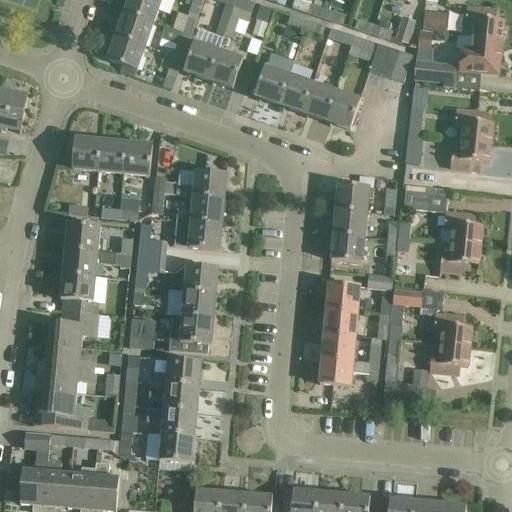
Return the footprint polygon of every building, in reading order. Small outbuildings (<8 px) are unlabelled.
[(158,14),(162,1),(158,0),(129,0),(124,15),(154,25),(158,14)] [(193,0),(187,18),(196,21),(203,2),(198,0),(193,0)] [(224,38),(237,0),(217,0),(216,3),(225,6),(216,35),(224,38)] [(250,4),(238,0),(237,0),(224,38),(233,41),(239,22),(249,26),(255,5),(250,4)] [(307,16),(325,22),(328,12),(311,6),(307,16)] [(272,13),(260,9),(256,20),(260,21),(259,23),(258,22),(253,36),(263,40),(268,26),(267,25),(272,13)] [(473,40),(502,43),(504,23),(496,22),(497,13),(467,10),(465,26),(474,27),(473,40)] [(346,18),(328,12),(325,22),(342,27),(346,18)] [(420,33),(420,35),(433,36),(433,34),(444,35),(446,16),(425,14),(423,34),(420,33)] [(154,25),(124,15),(116,39),(146,49),(154,25)] [(305,32),(308,23),(291,17),(288,26),(305,32)] [(181,35),(191,38),(196,21),(187,18),(181,35)] [(416,24),(402,19),(395,42),(409,47),(416,24)] [(355,32),(372,37),(375,28),(359,22),(355,32)] [(308,23),(305,32),(323,38),(326,29),(308,23)] [(393,33),(375,28),(372,37),(389,43),(393,33)] [(285,29),(283,37),(293,40),(295,33),(285,29)] [(330,51),(349,58),(355,39),(332,31),(329,41),(333,42),(330,51)] [(185,56),(191,38),(181,35),(175,53),(185,56)] [(433,36),(420,35),(418,52),(431,54),(433,36)] [(146,49),(116,39),(108,63),(137,73),(146,49)] [(378,47),(355,39),(349,58),(372,65),(378,47)] [(498,77),(502,43),(473,40),(471,52),(462,51),(460,73),(498,77)] [(209,83),(219,53),(195,45),(184,74),(209,83)] [(369,73),(381,77),(389,51),(378,47),(372,65),(369,73)] [(389,51),(381,77),(392,81),(401,54),(389,51)] [(243,62),(219,53),(209,83),(233,91),(243,62)] [(401,54),(392,81),(403,85),(412,58),(401,54)] [(457,67),(416,64),(414,84),(444,86),(444,88),(455,90),(457,67)] [(181,68),(171,65),(163,88),(173,92),(181,68)] [(255,99),(279,107),(289,78),(265,69),(255,99)] [(303,115),(313,86),(289,78),(279,107),(303,115)] [(326,123),(336,94),(313,86),(303,115),(326,123)] [(1,91),(0,91),(0,131),(6,133),(7,130),(20,132),(19,135),(20,136),(28,96),(12,93),(12,96),(0,94),(1,91)] [(336,94),(326,123),(350,132),(360,102),(336,94)] [(409,137),(420,138),(423,111),(412,110),(409,137)] [(463,130),(462,143),(491,146),(493,126),(485,125),(486,115),(456,112),(455,129),(463,130)] [(420,138),(409,137),(406,166),(421,167),(423,141),(420,141),(420,138)] [(98,174),(101,143),(76,141),(73,172),(98,174)] [(489,165),(491,146),(462,143),(461,155),(453,155),(454,144),(450,143),(450,144),(439,143),(439,142),(425,141),(422,166),(450,170),(450,171),(480,174),(481,164),(489,165)] [(127,145),(101,143),(98,174),(124,176),(127,145)] [(127,145),(124,176),(149,179),(152,148),(127,145)] [(165,197),(169,197),(193,199),(224,202),(227,177),(196,174),(194,188),(178,186),(177,189),(165,188),(166,180),(156,179),(155,197),(164,198),(165,197)] [(336,212),(367,215),(370,190),(338,187),(336,212)] [(397,192),(387,191),(384,217),(395,218),(397,192)] [(168,209),(169,197),(165,197),(164,198),(155,197),(153,215),(163,216),(163,208),(168,209)] [(423,213),(424,199),(405,197),(403,211),(423,213)] [(222,227),(224,202),(193,199),(192,213),(178,212),(177,223),(222,227)] [(119,222),(121,200),(120,212),(118,212),(119,202),(103,200),(101,220),(119,222)] [(140,202),(121,200),(119,222),(137,223),(138,223),(140,202)] [(88,209),(69,207),(68,216),(87,218),(88,209)] [(333,237),(365,240),(367,215),(336,212),(333,237)] [(476,218),(446,215),(444,231),(452,232),(451,245),(481,248),(483,228),(475,227),(476,218)] [(222,227),(177,223),(174,249),(220,253),(222,227)] [(65,251),(98,254),(100,228),(68,225),(65,251)] [(396,243),(396,239),(397,225),(389,225),(388,242),(396,243)] [(397,225),(396,239),(410,241),(411,227),(397,225)] [(138,260),(165,262),(166,248),(149,247),(150,229),(141,228),(138,260)] [(365,240),(333,237),(331,263),(362,266),(365,240)] [(396,239),(396,243),(394,262),(408,263),(410,241),(396,239)] [(121,256),(131,257),(133,243),(123,242),(121,256)] [(394,262),(396,243),(388,242),(386,261),(394,262)] [(479,268),(481,248),(451,245),(449,257),(442,256),(440,274),(470,277),(471,267),(479,268)] [(98,254),(65,251),(63,276),(95,279),(97,267),(120,269),(120,270),(130,271),(131,257),(121,256),(121,258),(98,254)] [(165,262),(138,260),(136,289),(145,290),(146,274),(163,275),(165,262)] [(172,293),(185,294),(216,297),(218,271),(187,268),(186,283),(173,282),(172,293)] [(92,317),(95,279),(63,276),(61,302),(65,302),(64,314),(92,317)] [(379,279),(370,278),(368,292),(390,294),(392,280),(379,279)] [(327,312),(358,315),(360,289),(329,286),(327,312)] [(143,309),(145,290),(136,289),(134,308),(143,309)] [(423,295),(394,292),(392,307),(421,310),(421,311),(443,313),(444,296),(423,294),(423,295)] [(182,319),(213,322),(216,297),(185,294),(182,319)] [(380,317),(388,317),(390,299),(381,298),(380,317)] [(390,299),(388,317),(386,341),(401,343),(402,328),(389,327),(392,299),(390,299)] [(358,315),(327,312),(324,336),(356,339),(358,315)] [(99,317),(92,317),(64,314),(63,314),(62,326),(50,325),(48,348),(81,351),(83,338),(97,339),(99,317)] [(386,342),(386,341),(388,317),(380,317),(378,341),(386,342)] [(442,334),(441,347),(470,350),(472,330),(464,329),(465,320),(436,317),(434,333),(442,334)] [(213,322),(182,319),(173,318),(170,353),(208,357),(209,347),(211,348),(213,322)] [(141,324),(132,323),(130,350),(140,351),(141,341),(140,341),(141,324)] [(324,336),(322,361),(353,364),(356,339),(324,336)] [(386,341),(386,342),(385,343),(388,343),(384,385),(386,385),(384,404),(415,408),(415,406),(435,408),(437,392),(427,391),(429,373),(414,372),(413,388),(397,387),(401,343),(386,341)] [(371,347),(369,365),(378,366),(380,348),(371,347)] [(470,350),(441,347),(440,359),(431,358),(430,375),(459,378),(460,369),(468,370),(470,350)] [(81,351),(48,348),(46,371),(93,375),(94,365),(80,363),(81,351)] [(369,365),(353,364),(322,361),(320,386),(351,389),(352,375),(368,376),(367,384),(377,384),(378,366),(369,365)] [(167,387),(199,390),(201,365),(169,362),(167,387)] [(138,371),(128,370),(127,384),(137,385),(138,371)] [(97,376),(93,375),(46,371),(44,394),(77,397),(78,383),(96,385),(97,376)] [(120,378),(107,377),(105,398),(118,399),(120,378)] [(127,384),(125,398),(136,399),(137,385),(127,384)] [(197,415),(199,390),(167,387),(164,413),(197,415)] [(77,397),(44,394),(41,417),(42,417),(41,429),(36,428),(36,429),(114,436),(115,430),(88,427),(90,410),(76,409),(77,397)] [(194,441),(197,415),(164,413),(162,438),(194,441)] [(124,417),(122,434),(137,435),(138,419),(124,417)] [(132,435),(122,434),(120,459),(130,460),(132,435)] [(53,448),(54,439),(26,436),(25,451),(49,454),(50,447),(53,448)] [(192,466),(194,441),(162,438),(160,463),(192,466)] [(73,450),(74,441),(54,439),(53,448),(73,450)] [(97,452),(98,443),(74,441),(73,450),(97,452)] [(112,444),(98,443),(97,452),(111,453),(112,444)] [(32,511),(44,511),(48,466),(36,464),(35,473),(23,472),(20,507),(21,507),(33,508),(32,511)] [(96,465),(95,472),(92,511),(116,511),(119,480),(118,480),(118,481),(109,480),(110,467),(96,465)] [(48,466),(44,511),(55,511),(56,510),(68,511),(71,477),(60,476),(61,467),(48,466)] [(71,477),(68,511),(81,511),(80,511),(92,511),(95,472),(82,471),(81,478),(71,477)] [(19,495),(7,493),(5,505),(18,506),(19,495)] [(220,511),(222,495),(196,493),(194,511),(220,511)] [(317,511),(319,495),(294,493),(291,511),(317,511)] [(245,511),(247,497),(222,495),(220,511),(245,511)] [(319,495),(317,511),(342,511),(344,497),(319,495)] [(247,497),(245,511),(271,511),(273,499),(247,497)] [(368,511),(370,499),(344,497),(342,511),(368,511)] [(414,511),(416,504),(390,501),(389,511),(414,511)] [(180,502),(179,511),(183,511),(187,511),(189,502),(180,502)]
